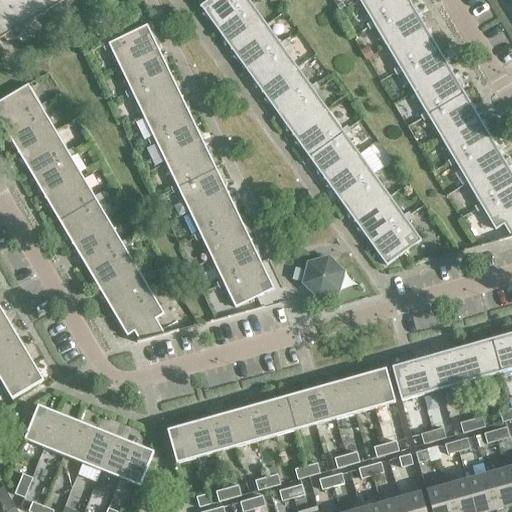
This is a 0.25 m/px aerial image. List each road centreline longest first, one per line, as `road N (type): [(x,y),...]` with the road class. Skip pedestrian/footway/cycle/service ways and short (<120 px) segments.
road 1 (residential): [(511,277),(125,383),(106,375),(0,195)]
road 2 (residential): [(448,0),(511,106)]
